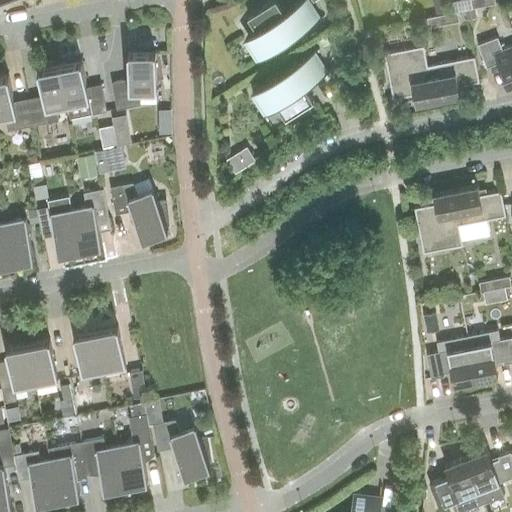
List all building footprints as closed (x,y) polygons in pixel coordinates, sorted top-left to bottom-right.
[(262,55),(317,21),(304,0),(302,0),(284,11),(276,0),(272,0),(248,15),(256,28),(249,33),(262,55)] [(473,8),(465,9),(467,19),(475,17),(473,8)] [(429,27),(459,21),(457,11),(427,17),(429,27)] [(511,82),(511,45),(502,49),(497,36),(477,44),(486,67),(498,62),(507,85),(511,82)] [(479,81),(474,55),(427,64),(424,44),(384,52),(393,97),(414,93),(416,103),(460,94),(458,85),(479,81)] [(156,76),(161,75),(156,53),(155,50),(128,50),(128,78),(112,82),(117,107),(140,103),(140,102),(139,91),(156,91),(156,76)] [(305,86),(325,73),(311,52),(256,87),(270,108),(277,104),(286,117),(313,99),(305,86)] [(62,63),(71,107),(73,116),(106,110),(101,84),(87,87),(81,59),(62,63)] [(28,98),(33,124),(58,119),(57,110),(71,107),(62,63),(37,68),(43,95),(28,98)] [(8,129),(33,124),(28,98),(14,101),(8,73),(0,74),(0,116),(6,115),(8,129)] [(246,146),(226,158),(235,172),(255,160),(246,146)] [(98,174),(94,152),(76,156),(80,178),(98,174)] [(142,236),(168,226),(167,223),(165,201),(159,201),(153,187),(137,194),(132,183),(111,187),(116,212),(132,209),(142,236)] [(459,224),(506,215),(501,190),(479,194),(478,184),(434,193),(435,202),(414,207),(423,252),(463,244),(459,224)] [(87,204),(72,208),(80,248),(102,243),(99,228),(111,226),(103,187),(85,191),(87,204)] [(72,208),(69,195),(48,199),(49,205),(38,207),(44,235),(54,233),(58,252),(80,248),(72,208)] [(4,221),(11,261),(34,257),(26,217),(4,221)] [(0,263),(11,261),(4,221),(0,221),(0,263)] [(481,291),(511,285),(509,275),(479,281),(481,291)] [(435,311),(423,314),(426,331),(439,329),(435,311)] [(96,330),(104,370),(126,366),(118,325),(96,330)] [(467,334),(476,379),(498,375),(495,362),(503,360),(503,363),(511,361),(511,336),(500,338),(498,328),(467,334)] [(82,374),(104,370),(96,330),(74,334),(82,374)] [(454,383),(476,379),(467,334),(438,340),(440,350),(426,353),(431,377),(445,375),(444,372),(451,370),(454,383)] [(28,343),(35,383),(58,379),(50,338),(28,343)] [(13,388),(35,383),(28,343),(5,347),(13,388)] [(147,394),(142,368),(130,370),(134,397),(147,394)] [(70,382),(61,384),(64,399),(73,397),(70,382)] [(148,479),(140,439),(151,437),(146,411),(128,415),(133,440),(118,443),(126,484),(148,479)] [(175,419),(165,421),(153,423),(158,449),(174,446),(184,472),(210,462),(209,459),(210,459),(206,437),(201,438),(196,424),(179,430),(175,419)] [(0,445),(12,443),(9,427),(0,428),(0,445)] [(104,488),(126,484),(118,443),(106,446),(104,435),(81,440),(82,442),(83,450),(87,467),(99,465),(104,488)] [(87,467),(83,450),(82,442),(48,448),(50,457),(58,497),(80,493),(75,469),(87,467)] [(466,457),(479,489),(511,476),(511,455),(510,450),(498,455),(499,458),(492,461),(487,448),(466,457)] [(58,497),(50,457),(40,459),(38,449),(14,454),(19,479),(31,477),(36,501),(58,497)] [(438,505),(479,489),(466,457),(445,465),(450,477),(443,480),(442,477),(429,482),(438,505)] [(0,466),(0,508),(12,506),(4,466),(0,466)] [(390,511),(391,507),(379,505),(381,495),(355,492),(352,511),(390,511)]
